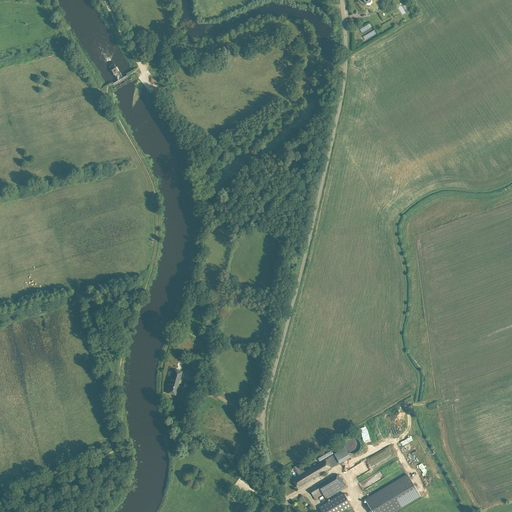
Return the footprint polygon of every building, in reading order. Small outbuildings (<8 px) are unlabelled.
[(116,66),(109,70),(115,80),(122,76),(116,66)] [(115,80),(103,87),(108,95),(117,90),(115,88),(130,80),(131,82),(138,78),(133,69),(122,76),(115,80)] [(166,393),(172,394),(177,396),(181,380),(180,380),(182,372),(177,371),(173,370),(168,386),(166,393)] [(191,384),(187,393),(193,397),(197,388),(191,384)] [(389,422),(383,425),(389,435),(393,433),(390,428),(392,427),(389,422)] [(340,463),(351,457),(346,447),(335,454),(340,463)] [(332,451),(318,457),(319,460),(334,454),(332,451)] [(297,488),(301,485),(339,463),(334,454),(305,472),(303,469),(301,470),(297,473),(299,476),(292,479),(297,488)] [(315,499),(319,496),(323,494),(326,499),(346,487),(338,474),(318,486),(318,485),(309,490),(315,499)] [(407,474),(364,500),(371,511),(392,511),(420,496),(419,495),(407,474)] [(322,511),(340,511),(351,506),(343,493),(319,507),(322,511)]
